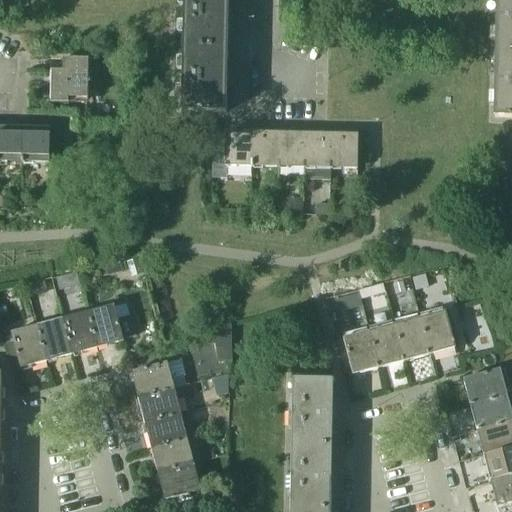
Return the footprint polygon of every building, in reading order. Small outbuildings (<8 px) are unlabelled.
[(228,0),(184,0),(184,47),(227,48),(228,21),(229,21),(229,12),(228,12),(228,0)] [(511,0),(496,0),(495,53),(511,53),(511,0)] [(227,48),(184,47),(182,112),(226,113),(227,85),(228,76),(227,76),(227,48)] [(112,53),(102,53),(102,64),(112,64),(112,53)] [(511,53),(495,53),(494,119),(511,118),(511,53)] [(63,72),(51,72),(50,104),(68,104),(68,100),(88,101),(88,60),(63,60),(63,72)] [(24,129),(0,128),(0,162),(23,163),(24,129)] [(50,130),(24,129),(23,163),(49,164),(50,130)] [(253,134),(226,133),(225,168),(252,169),(253,134)] [(279,134),(253,134),(252,169),(278,169),(279,134)] [(305,135),(279,134),(278,169),(304,170),(305,135)] [(331,135),(305,135),(304,170),(330,170),(331,135)] [(358,136),(331,135),(330,170),(357,171),(358,136)] [(511,143),(504,143),(503,175),(511,175),(511,143)] [(0,198),(0,208),(9,208),(9,198),(0,198)] [(286,202),(285,215),(286,215),(303,216),(304,203),(286,202)] [(316,206),(316,217),(329,217),(329,212),(329,206),(316,206)] [(118,264),(99,269),(101,277),(121,273),(118,264)] [(78,273),(52,279),(56,295),(82,289),(78,273)] [(423,275),(412,278),(415,291),(427,288),(423,275)] [(44,281),(26,286),(29,299),(47,294),(44,281)] [(402,283),(392,285),(395,295),(405,292),(402,283)] [(382,286),(370,289),(372,297),(384,294),(382,286)] [(359,295),(345,299),(348,309),(362,306),(359,295)] [(114,307),(88,314),(97,349),(123,343),(123,341),(135,337),(130,318),(117,321),(114,307)] [(445,312),(420,319),(430,356),(455,349),(454,344),(455,343),(454,341),(453,341),(445,312)] [(88,314),(63,320),(72,356),(97,349),(88,314)] [(420,319),(395,326),(404,363),(430,356),(420,319)] [(63,320),(36,327),(46,363),(72,356),(63,320)] [(395,326),(369,333),(379,369),(404,363),(395,326)] [(36,327),(11,334),(21,369),(46,363),(36,327)] [(228,349),(228,330),(211,333),(214,351),(228,349)] [(369,333),(343,340),(353,376),(379,369),(369,333)] [(167,364),(131,373),(138,399),(174,390),(167,364)] [(500,371),(463,380),(470,405),(507,396),(500,371)] [(333,381),(293,380),(292,445),(332,446),(333,381)] [(174,390),(138,399),(145,425),(180,415),(174,390)] [(511,416),(507,396),(470,405),(477,431),(511,421),(511,416)] [(180,415),(145,425),(152,450),(187,441),(180,415)] [(511,421),(477,431),(483,457),(511,448),(511,421)] [(187,441),(152,450),(158,476),(194,466),(187,441)] [(332,446),(292,445),(291,510),(331,511),(332,446)] [(511,448),(483,457),(490,482),(511,475),(511,448)] [(194,466),(158,476),(165,501),(176,498),(180,510),(203,503),(200,492),(201,492),(194,466)] [(511,475),(490,482),(497,508),(503,506),(503,507),(505,507),(505,506),(511,503),(511,475)]
